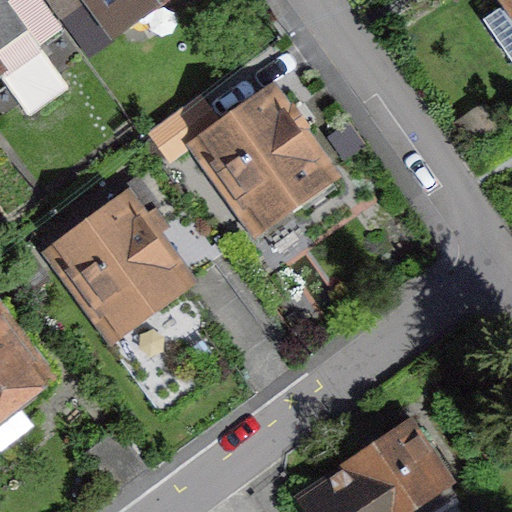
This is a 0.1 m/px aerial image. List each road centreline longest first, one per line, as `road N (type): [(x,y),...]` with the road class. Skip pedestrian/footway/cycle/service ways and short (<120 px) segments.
road 1 (residential): [(160,511),(497,251)]
road 2 (residential): [(320,0),(497,251)]
